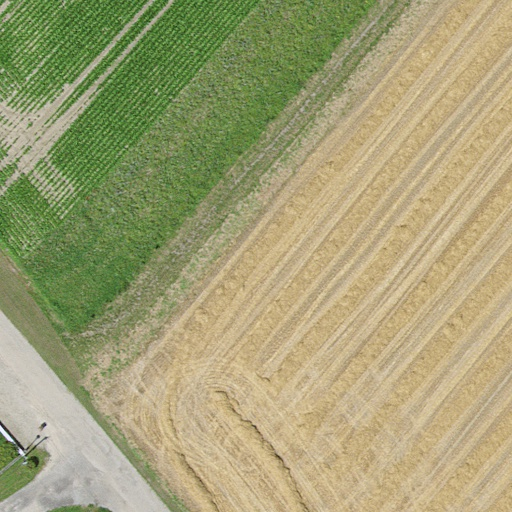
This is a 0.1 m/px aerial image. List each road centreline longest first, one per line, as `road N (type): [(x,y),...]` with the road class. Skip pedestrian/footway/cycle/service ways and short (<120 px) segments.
road 1 (track): [(43,402),(198,242),(400,0)]
road 2 (residential): [(135,511),(0,350)]
